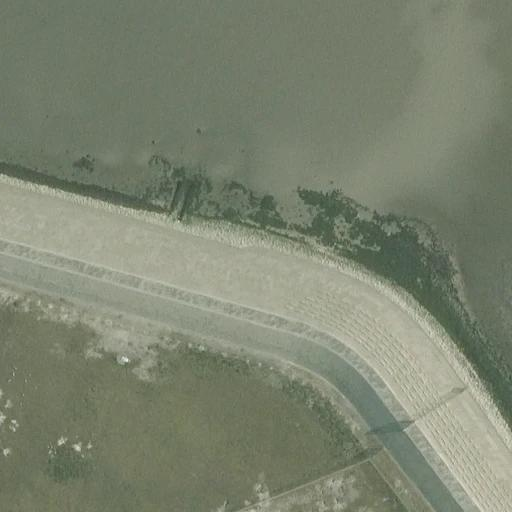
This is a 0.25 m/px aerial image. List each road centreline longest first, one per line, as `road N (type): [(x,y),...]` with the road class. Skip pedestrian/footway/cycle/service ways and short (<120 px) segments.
road 1 (track): [(467,511),(369,370),(327,341),(0,247)]
road 2 (track): [(424,511),(312,375),(0,287)]
